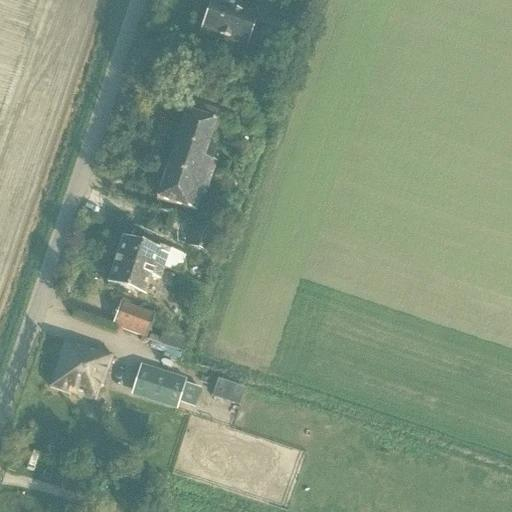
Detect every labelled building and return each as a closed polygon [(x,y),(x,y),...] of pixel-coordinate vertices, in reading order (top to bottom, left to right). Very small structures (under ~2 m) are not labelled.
[(283,25),(213,1),(202,32),(245,47),(251,31),(277,40),(283,25)] [(210,146),(217,126),(218,122),(185,111),(155,200),(196,212),(203,192),(208,194),(217,164),(212,163),(217,148),(210,146)] [(217,229),(195,222),(187,247),(208,254),(217,229)] [(169,257),(161,254),(122,240),(108,284),(147,297),(152,279),(161,282),(169,257)] [(176,270),(171,288),(187,293),(192,274),(176,270)] [(147,339),(155,315),(122,302),(112,327),(147,339)] [(159,343),(180,350),(185,337),(164,330),(159,343)] [(124,335),(120,347),(150,357),(154,345),(124,335)] [(104,389),(114,357),(64,339),(50,389),(96,403),(102,388),(104,389)] [(160,362),(181,367),(183,357),(163,352),(160,362)] [(187,380),(141,365),(131,396),(177,411),(187,380)] [(245,404),(250,389),(227,380),(221,395),(245,404)] [(98,476),(118,482),(123,466),(103,459),(98,476)]
